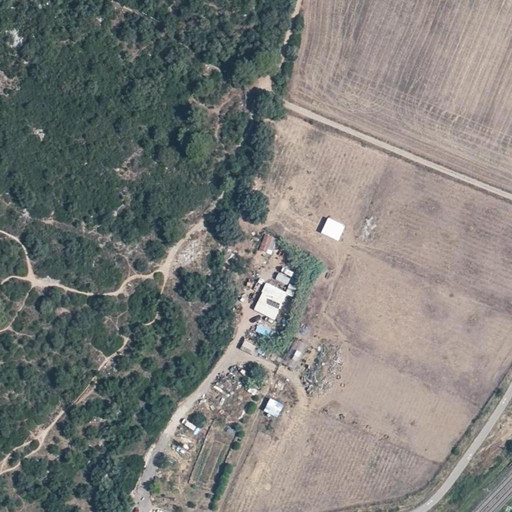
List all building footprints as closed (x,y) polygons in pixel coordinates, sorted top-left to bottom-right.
[(346,226),(329,218),(322,233),(339,241),(346,226)] [(265,234),(259,251),(268,254),(274,237),(265,234)] [(279,273),(275,279),(287,285),(291,279),(279,273)] [(263,292),(254,310),(276,321),(289,294),(267,283),(262,292),(263,292)] [(257,359),(262,350),(245,340),(240,349),(257,359)] [(269,398),(263,411),(277,418),(283,406),(269,398)]
